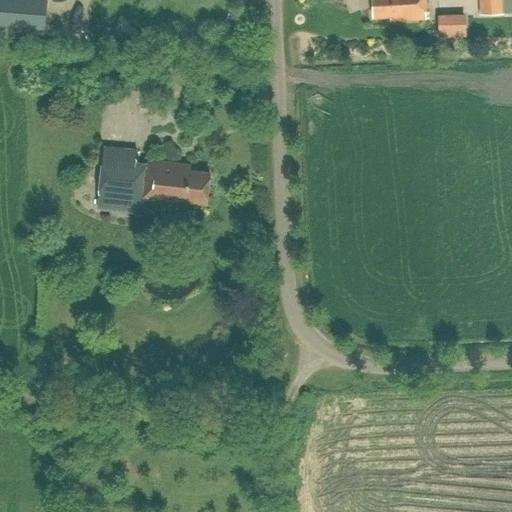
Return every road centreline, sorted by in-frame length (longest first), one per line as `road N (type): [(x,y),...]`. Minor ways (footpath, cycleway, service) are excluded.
road 1 (unclassified): [(321,347),(295,315),(287,281),(273,0)]
road 2 (track): [(0,398),(240,424),(272,413)]
road 3 (unclassified): [(321,347),(381,366),(511,359)]
